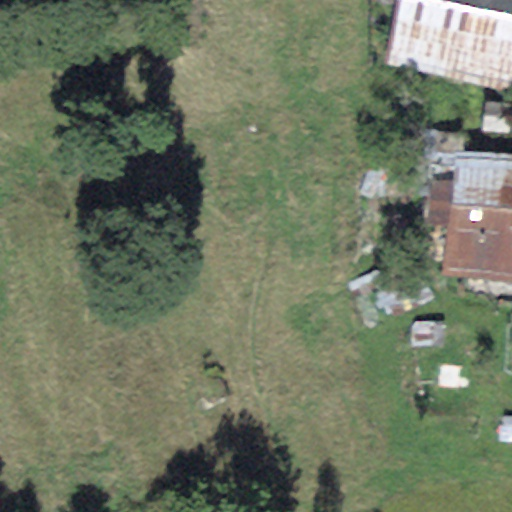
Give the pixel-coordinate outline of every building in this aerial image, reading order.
[(511,15),(511,0),(453,0),(453,4),(453,7),(511,15)] [(500,56),(511,57),(511,24),(504,23),(500,56)] [(454,56),(472,59),(474,40),(456,38),(454,56)] [(511,62),(472,59),(460,171),(511,176),(511,62)] [(492,339),(492,288),(492,265),(421,265),(422,342),(492,341),(492,339)] [(492,288),(492,339),(511,338),(511,288),(492,288)]
